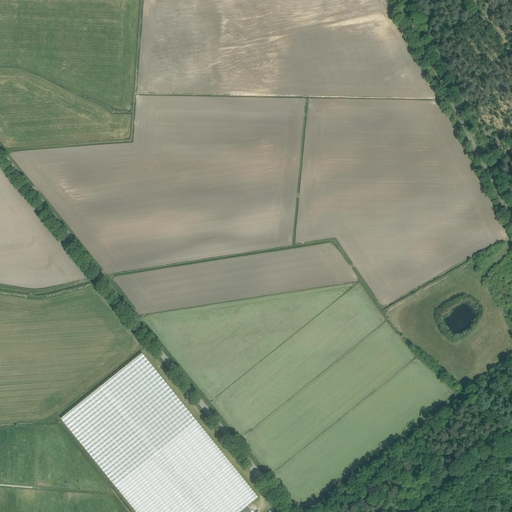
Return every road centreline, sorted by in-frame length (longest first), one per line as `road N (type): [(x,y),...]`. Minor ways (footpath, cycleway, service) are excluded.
road 1 (unclassified): [(289,511),(0,153)]
road 2 (unclassified): [(511,218),(399,0)]
